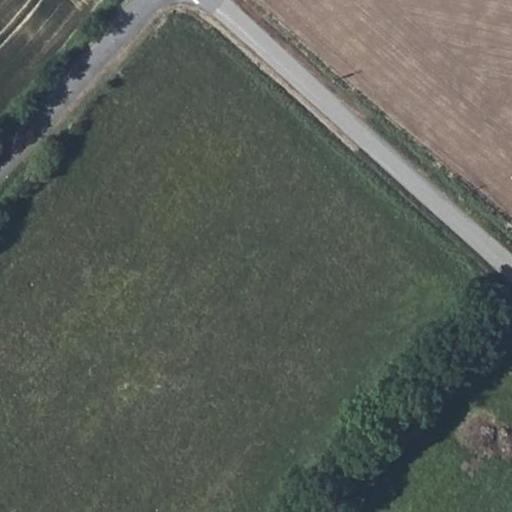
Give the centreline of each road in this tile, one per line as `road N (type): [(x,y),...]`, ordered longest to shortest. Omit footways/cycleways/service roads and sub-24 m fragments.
road 1 (unclassified): [(214,0),(511,271)]
road 2 (unclassified): [(0,168),(151,0)]
